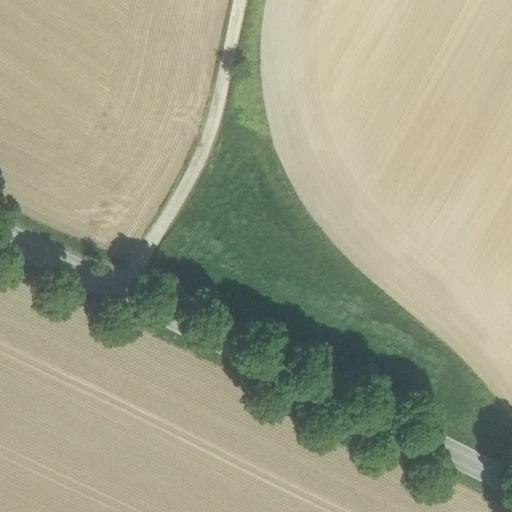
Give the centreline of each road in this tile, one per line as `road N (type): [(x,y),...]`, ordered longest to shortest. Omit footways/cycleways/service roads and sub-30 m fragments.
road 1 (secondary): [(511,485),(0,237)]
road 2 (track): [(243,0),(213,123),(184,195),(115,298)]
